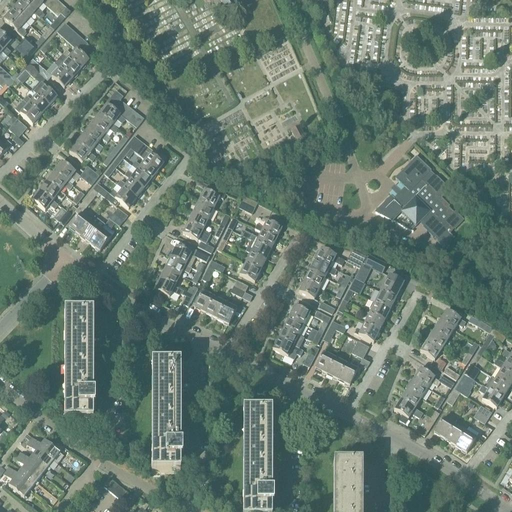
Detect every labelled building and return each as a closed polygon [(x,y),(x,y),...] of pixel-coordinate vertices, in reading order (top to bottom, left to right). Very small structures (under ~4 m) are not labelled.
[(36,0),(22,0),(20,2),(34,14),(38,19),(42,15),(37,11),(42,5),(48,11),(57,2),(54,0),(41,0),(39,3),(36,0)] [(219,0),(225,11),(233,6),(230,0),(219,0)] [(25,24),(34,14),(20,2),(12,12),(25,24)] [(53,15),(61,6),(57,2),(48,11),(53,15)] [(60,16),(66,10),(61,6),(53,15),(57,19),(60,16)] [(70,14),(66,10),(60,16),(64,20),(70,14)] [(20,29),(25,24),(12,12),(3,21),(21,38),(25,34),(20,29)] [(61,38),(69,29),(64,25),(56,34),(61,38)] [(41,38),(45,42),(53,32),(50,29),(41,38)] [(65,43),(74,33),(69,29),(61,38),(65,43)] [(70,47),(78,38),(74,33),(65,43),(70,47)] [(0,52),(1,54),(6,58),(10,54),(5,49),(10,44),(11,45),(14,42),(6,34),(3,38),(0,35),(0,52)] [(37,51),(45,42),(41,38),(33,47),(37,51)] [(67,60),(80,71),(87,63),(79,55),(87,45),(78,38),(70,47),(75,51),(70,57),(65,52),(62,56),(67,61),(67,60)] [(20,45),(32,55),(36,51),(24,41),(20,45)] [(44,56),(52,47),(48,43),(40,52),(44,56)] [(28,61),(32,55),(20,45),(16,50),(28,61)] [(71,80),(80,71),(67,60),(67,61),(62,56),(54,65),(59,70),(59,69),(71,80)] [(39,76),(43,71),(32,61),(28,66),(39,76)] [(63,90),(71,80),(59,69),(59,70),(54,65),(46,74),(63,90)] [(34,81),(38,76),(27,66),(23,71),(34,81)] [(0,69),(0,77),(7,84),(10,79),(0,69)] [(8,90),(14,84),(11,80),(5,86),(8,90)] [(35,97),(48,109),(56,100),(39,84),(30,94),(35,98),(35,97)] [(40,118),(48,109),(35,97),(35,98),(30,94),(35,98),(31,103),(26,98),(22,102),(27,107),(27,106),(40,118)] [(0,106),(4,110),(8,106),(0,98),(0,106)] [(31,127),(40,118),(27,106),(27,107),(22,102),(14,111),(19,116),(31,127)] [(117,115),(124,106),(119,102),(112,112),(117,115)] [(122,119),(129,110),(124,106),(117,115),(122,119)] [(124,121),(122,119),(117,115),(112,112),(106,107),(98,117),(111,127),(112,127),(116,121),(121,125),(124,121)] [(126,123),(133,114),(129,110),(122,119),(124,121),(126,123)] [(0,120),(6,126),(12,120),(6,114),(0,119),(0,120)] [(131,126),(138,117),(133,114),(126,123),(131,126)] [(117,131),(112,127),(111,127),(98,117),(91,126),(104,137),(104,136),(108,131),(114,136),(117,131)] [(138,117),(131,126),(135,130),(142,121),(138,117)] [(12,126),(22,135),(26,130),(16,121),(12,126)] [(197,124),(190,127),(193,132),(199,129),(197,124)] [(17,140),(22,135),(12,126),(8,131),(17,140)] [(104,136),(104,137),(91,126),(83,136),(97,146),(101,141),(106,145),(110,140),(104,136)] [(297,146),(305,141),(299,129),(290,133),(297,146)] [(97,146),(83,136),(76,145),(89,156),(94,150),(99,154),(102,150),(97,146)] [(117,147),(121,149),(128,140),(124,137),(117,147)] [(130,151),(138,142),(133,138),(125,148),(130,151)] [(135,155),(143,146),(138,142),(130,151),(135,155)] [(0,158),(7,151),(8,152),(12,148),(7,144),(3,148),(0,145),(0,158)] [(82,165),(86,160),(91,164),(94,160),(76,145),(68,155),(82,165)] [(140,159),(148,150),(143,146),(135,155),(140,159)] [(113,159),(121,149),(117,147),(110,157),(113,159)] [(122,161),(130,151),(125,148),(118,157),(122,161)] [(144,162),(136,172),(150,182),(164,164),(156,158),(157,157),(148,150),(140,159),(144,162)] [(464,221),(441,199),(450,190),(416,156),(394,179),(401,186),(384,203),(393,212),(398,207),(402,211),(400,213),(415,228),(419,223),(423,227),(422,228),(432,239),(434,237),(438,241),(436,242),(443,250),(454,239),(449,234),(453,229),(455,231),(464,221)] [(106,168),(113,159),(110,157),(103,166),(106,168)] [(115,170),(122,161),(118,157),(110,167),(115,170)] [(66,184),(70,179),(76,183),(79,178),(61,164),(53,174),(66,184)] [(107,180),(115,170),(110,167),(103,177),(107,180)] [(83,174),(94,183),(98,178),(87,169),(83,174)] [(142,192),(150,182),(136,172),(132,176),(128,173),(124,178),(128,182),(128,181),(142,192)] [(71,189),(66,184),(53,174),(46,183),(59,194),(63,188),(69,192),(71,189)] [(90,188),(94,183),(83,174),(79,179),(90,188)] [(135,201),(142,192),(128,181),(128,182),(125,186),(121,183),(117,188),(121,191),(121,190),(121,191),(135,201)] [(59,194),(46,183),(38,193),(51,203),(56,197),(61,201),(64,198),(59,194)] [(92,191),(97,195),(104,200),(108,195),(96,186),(92,191)] [(88,208),(97,195),(92,191),(83,204),(88,208)] [(126,211),(135,201),(121,191),(117,195),(113,192),(109,197),(126,211)] [(198,203),(213,211),(218,200),(203,192),(198,203)] [(48,207),(54,211),(57,207),(51,203),(38,193),(31,202),(44,213),(48,207)] [(76,206),(83,197),(80,194),(72,204),(76,206)] [(208,221),(213,211),(198,203),(192,213),(208,221)] [(251,217),(254,211),(241,204),(238,210),(251,217)] [(68,215),(71,218),(76,212),(72,209),(68,215)] [(113,216),(123,223),(127,218),(117,211),(113,216)] [(79,238),(90,224),(85,219),(87,215),(83,212),(80,216),(80,215),(69,230),(79,238)] [(202,232),(208,221),(192,213),(187,224),(202,232)] [(71,218),(68,215),(66,214),(58,223),(63,227),(71,218)] [(119,228),(123,223),(113,216),(109,221),(119,228)] [(218,226),(220,227),(224,229),(229,219),(225,216),(222,222),(220,221),(218,226)] [(89,246),(100,231),(95,227),(99,222),(94,219),(90,224),(79,238),(89,246)] [(227,230),(232,233),(238,222),(233,219),(229,227),(227,230)] [(213,231),(216,226),(209,222),(206,227),(213,231)] [(260,234),(276,242),(281,231),(266,223),(263,228),(258,225),(255,231),(260,234)] [(211,236),(202,232),(187,224),(181,236),(197,243),(197,242),(200,243),(197,249),(210,256),(213,250),(206,247),(211,236)] [(222,233),(224,229),(220,227),(214,238),(218,240),(222,233)] [(227,243),(232,233),(227,230),(222,241),(227,243)] [(100,231),(89,246),(99,253),(110,239),(100,231)] [(270,252),(276,242),(260,234),(258,239),(252,236),(249,241),(255,244),(270,252)] [(221,254),(227,243),(222,241),(218,248),(216,252),(221,254)] [(265,263),(270,252),(255,244),(250,255),(265,263)] [(434,245),(428,251),(439,262),(445,256),(434,245)] [(169,259),(185,267),(190,257),(206,265),(209,259),(185,247),(183,253),(175,248),(169,259)] [(314,261),(330,269),(332,264),(341,268),(344,262),(320,250),(317,256),(315,255),(313,260),(314,261)] [(359,271),(362,265),(364,260),(351,253),(346,264),(359,271)] [(260,274),(265,263),(250,255),(244,266),(260,274)] [(369,258),(366,266),(381,274),(385,266),(369,258)] [(191,270),(185,267),(169,259),(164,270),(180,278),(182,273),(188,276),(191,270)] [(324,279),(325,278),(326,275),(333,278),(336,272),(330,269),(314,261),(309,272),(324,279)] [(209,268),(214,271),(222,275),(225,270),(211,263),(209,268)] [(254,285),(260,274),(244,266),(238,278),(254,285)] [(362,266),(354,282),(359,284),(367,268),(365,267),(362,266)] [(207,285),(214,271),(209,268),(202,282),(207,285)] [(174,289),(180,278),(164,270),(158,281),(174,289)] [(319,290),(324,279),(309,272),(304,282),(319,290)] [(196,286),(199,279),(201,275),(196,273),(191,283),(196,286)] [(341,288),(345,290),(350,279),(346,277),(341,288)] [(181,292),(174,289),(158,281),(153,292),(169,300),(171,294),(179,298),(181,292)] [(357,295),(362,286),(359,284),(354,282),(354,281),(349,291),(357,295)] [(313,301),(319,290),(304,282),(298,294),(313,301)] [(233,288),(244,294),(247,288),(236,283),(233,288)] [(379,294),(395,302),(398,296),(399,297),(402,292),(400,291),(385,283),(379,294)] [(189,296),(193,298),(197,291),(192,289),(192,290),(188,288),(185,294),(189,296)] [(241,300),(244,294),(233,288),(230,294),(241,300)] [(339,300),(345,290),(341,288),(335,298),(339,300)] [(343,302),(348,304),(353,294),(348,291),(344,299),(343,302)] [(189,296),(185,294),(183,293),(181,296),(186,299),(182,306),(188,309),(193,298),(189,296)] [(205,316),(213,300),(202,294),(193,310),(205,316)] [(389,312),(395,302),(379,294),(374,304),(389,312)] [(216,322),(225,305),(213,300),(205,316),(216,322)] [(342,315),(348,304),(343,302),(337,312),(342,315)] [(384,323),(389,312),(374,304),(368,315),(384,323)] [(225,305),(216,322),(228,327),(236,311),(225,305)] [(331,317),(334,311),(321,305),(319,310),(331,317)] [(289,319),(304,326),(310,315),(294,307),(289,319)] [(439,323),(453,332),(457,326),(462,329),(465,324),(445,312),(439,323)] [(327,325),(330,320),(317,314),(315,319),(327,325)] [(92,424),(92,411),(92,389),(92,315),(63,315),(63,424),(92,424)] [(379,334),(384,323),(368,315),(363,326),(379,334)] [(489,335),(492,331),(479,323),(471,318),(468,323),(477,328),(489,335)] [(298,337),(304,326),(289,319),(283,329),(298,337)] [(447,342),(453,332),(439,323),(432,333),(447,342)] [(330,329),(335,332),(343,336),(346,331),(332,324),(330,329)] [(373,345),(379,334),(363,326),(357,337),(373,345)] [(293,348),(298,337),(283,329),(278,340),(293,348)] [(328,346),(335,332),(330,329),(323,343),(328,346)] [(483,345),(487,348),(494,338),(503,344),(506,339),(492,331),(489,335),(483,345)] [(440,352),(447,342),(432,333),(426,343),(440,352)] [(316,346),(320,339),(322,336),(317,334),(312,344),(316,346)] [(303,353),(293,348),(278,340),(272,351),(288,359),(290,354),(300,359),(303,353)] [(434,363),(440,352),(426,343),(419,353),(434,363)] [(355,349),(365,355),(368,349),(357,344),(355,349)] [(467,354),(471,357),(478,347),(474,345),(467,354)] [(476,356),(481,359),(487,348),(483,345),(478,352),(476,356)] [(362,361),(365,355),(355,349),(351,356),(362,361)] [(334,360),(328,358),(331,353),(325,351),(323,355),(322,355),(314,370),(326,376),(334,360)] [(506,360),(511,364),(511,351),(510,355),(504,352),(501,357),(506,360)] [(465,367),(471,357),(467,354),(461,365),(465,367)] [(308,370),(314,359),(308,356),(302,367),(308,370)] [(475,369),(481,359),(476,356),(472,363),(470,366),(475,369)] [(337,382),(345,366),(334,360),(326,376),(337,382)] [(511,364),(506,360),(503,365),(496,360),(493,366),(500,371),(511,378),(511,364)] [(441,372),(445,365),(439,361),(434,367),(441,372)] [(388,362),(387,373),(396,374),(397,364),(388,362)] [(179,475),(180,462),(179,437),(180,366),(151,366),(150,475),(179,475)] [(345,366),(337,382),(348,387),(356,372),(345,366)] [(468,379),(475,369),(470,366),(464,376),(468,379)] [(456,382),(459,377),(446,369),(443,374),(456,382)] [(413,381),(427,390),(431,385),(437,388),(440,384),(420,371),(413,381)] [(508,390),(511,383),(511,378),(500,371),(494,381),(508,390)] [(462,389),(468,379),(464,376),(454,392),(459,395),(467,400),(470,394),(462,389)] [(451,390),(454,386),(441,378),(438,382),(451,390)] [(375,386),(383,393),(389,387),(381,379),(375,386)] [(421,400),(427,390),(413,381),(410,386),(408,385),(405,390),(421,400)] [(502,400),(508,390),(494,381),(487,391),(502,400)] [(502,400),(487,391),(482,388),(479,393),(484,396),(480,401),(495,411),(502,400)] [(414,410),(421,400),(405,390),(406,391),(400,401),(414,410)] [(451,407),(459,395),(454,392),(446,404),(451,407)] [(438,411),(440,408),(444,400),(440,397),(433,408),(438,411)] [(422,415),(414,410),(400,401),(393,412),(407,421),(411,415),(419,421),(422,415)] [(477,414),(488,421),(491,415),(480,408),(477,414)] [(430,420),(434,423),(439,416),(434,413),(430,420)] [(270,511),(270,510),(270,497),(270,414),(242,414),(240,511),(270,511)] [(484,426),(488,421),(477,414),(473,419),(484,426)] [(434,423),(430,420),(428,419),(422,429),(428,433),(434,423)] [(444,441),(453,426),(442,420),(433,435),(444,441)] [(455,448),(464,433),(453,426),(444,441),(455,448)] [(464,433),(455,448),(466,455),(475,440),(464,433)] [(29,444),(53,463),(59,455),(44,443),(40,447),(32,440),(29,443),(29,444)] [(48,469),(53,463),(29,444),(26,447),(35,454),(32,457),(48,469)] [(48,469),(32,457),(29,461),(20,454),(17,458),(42,477),(48,469)] [(36,484),(42,477),(17,458),(14,461),(23,468),(20,472),(36,484)] [(360,511),(361,465),(332,465),(332,511),(360,511)] [(36,484),(20,472),(17,476),(8,469),(5,473),(29,492),(36,484)] [(24,500),(29,492),(5,473),(3,476),(11,483),(8,487),(24,500)] [(124,505),(130,497),(109,480),(103,488),(124,505)]
